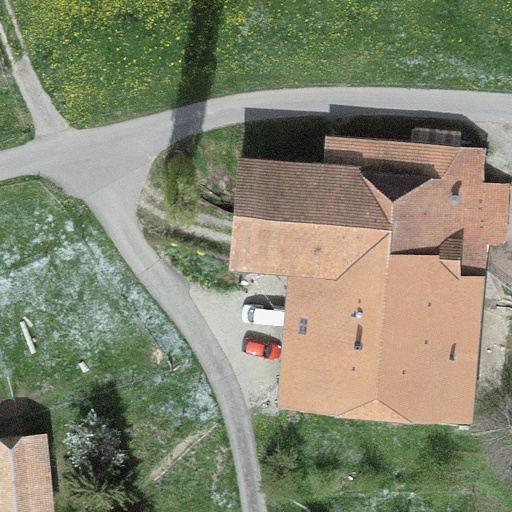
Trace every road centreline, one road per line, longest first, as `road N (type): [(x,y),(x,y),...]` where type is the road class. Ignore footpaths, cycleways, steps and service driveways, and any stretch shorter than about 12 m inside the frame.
road 1 (unclassified): [(511,109),(306,99),(217,110),(0,165)]
road 2 (track): [(0,7),(62,151)]
